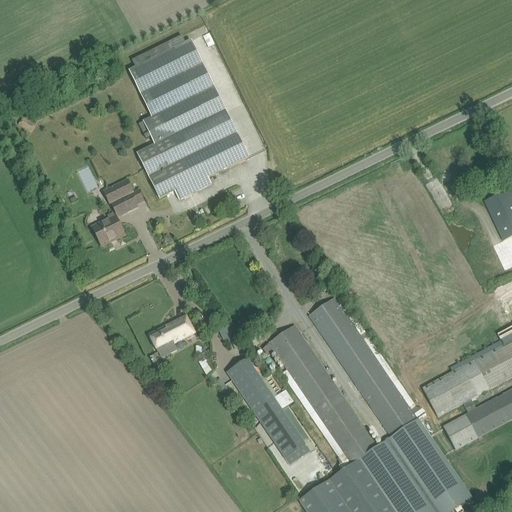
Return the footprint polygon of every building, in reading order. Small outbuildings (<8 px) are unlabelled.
[(154,145),(137,154),(149,179),(160,200),(175,192),(179,201),(212,185),(209,178),(249,158),(191,40),(186,43),(182,36),(158,48),(132,61),(136,68),(129,71),(152,118),(143,122),(143,123),(139,125),(146,140),(150,137),(154,145)] [(24,117),(18,125),(31,133),(36,125),(24,117)] [(128,180),(109,189),(116,204),(117,206),(122,215),(138,207),(134,198),(132,196),(135,195),(128,180)] [(511,189),(510,190),(484,202),(503,242),(511,237),(511,189)] [(472,231),(469,233),(475,243),(486,237),(467,203),(459,207),(460,209),(459,209),(460,211),(461,210),(462,212),(461,212),(462,214),(463,214),(464,215),(463,216),(464,218),(465,217),(466,218),(464,220),(467,225),(469,224),(472,231)] [(115,215),(92,227),(102,247),(125,236),(115,215)] [(334,299),(310,316),(315,324),(393,437),(378,447),(357,461),(391,511),(454,511),(455,511),(462,511),(460,508),(472,500),(473,499),(419,419),(422,417),(423,418),(426,416),(422,410),(421,411),(419,412),(415,415),(343,311),(340,307),(340,306),(347,301),(335,282),(333,283),(327,287),(334,299)] [(186,316),(149,335),(158,352),(165,349),(169,356),(178,351),(174,344),(195,333),(186,316)] [(225,333),(221,334),(225,342),(234,338),(228,323),(222,326),(225,333)] [(246,324),(239,328),(243,336),(250,332),(246,324)] [(270,344),(264,349),(268,356),(275,351),(288,370),(282,374),(344,463),(340,466),(343,471),(357,461),(378,447),(300,334),(295,326),(270,343),(270,344)] [(511,326),(496,336),(499,341),(450,369),(452,373),(453,374),(423,390),(438,419),(463,405),(468,414),(443,427),(455,450),(511,419),(511,326)] [(247,359),(227,372),(261,423),(275,444),(291,467),(311,453),(295,429),(281,409),(275,399),(262,381),(248,359),(247,359)] [(333,478),(297,502),(304,511),(391,511),(357,461),(343,471),(333,478)]
